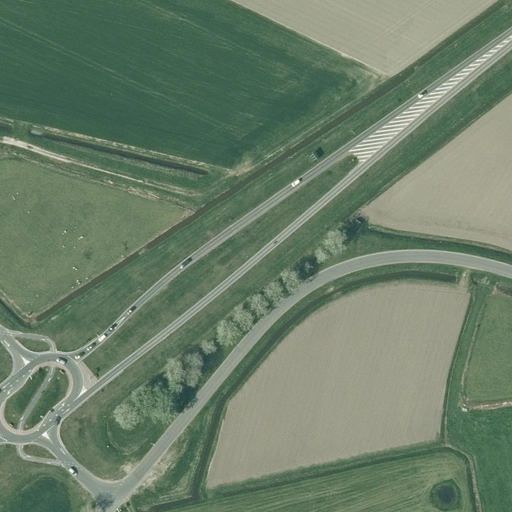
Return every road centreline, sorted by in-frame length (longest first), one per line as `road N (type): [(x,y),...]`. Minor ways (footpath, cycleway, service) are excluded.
road 1 (trunk): [(74,404),(509,39)]
road 2 (trunk): [(509,39),(468,60),(174,271),(68,362)]
road 3 (secondary): [(113,504),(290,298),(328,273),(405,256),(511,273)]
